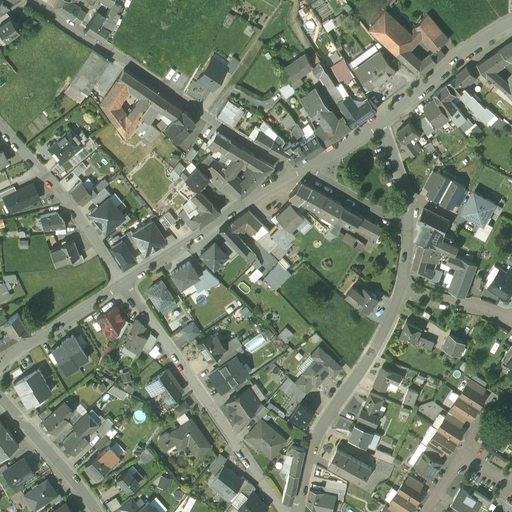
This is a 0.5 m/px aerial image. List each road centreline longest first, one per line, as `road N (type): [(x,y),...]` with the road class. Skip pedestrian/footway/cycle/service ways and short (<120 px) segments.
road 1 (residential): [(296,173),(30,0)]
road 2 (residential): [(284,511),(124,285)]
road 3 (residential): [(296,511),(313,439),(370,355),(401,290)]
road 4 (residential): [(296,173),(124,285)]
road 5 (residential): [(124,285),(0,123)]
road 6 (residential): [(511,23),(379,123)]
road 7 (residential): [(124,285),(0,368)]
road 8 (residential): [(96,511),(0,400)]
road 9 (residential): [(424,511),(460,455),(511,483)]
road 10 (residential): [(407,233),(303,171)]
